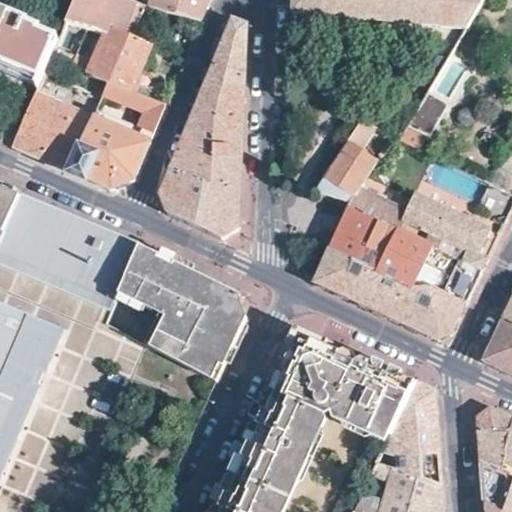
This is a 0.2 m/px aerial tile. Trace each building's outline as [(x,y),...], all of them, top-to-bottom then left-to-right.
[(77,0),(68,23),(87,28),(105,34),(109,26),(123,33),(136,4),(123,0),(121,0),(77,0)] [(156,0),(152,8),(202,22),(211,0),(156,0)] [(294,0),(293,13),(466,30),(484,0),(294,0)] [(0,72),(39,89),(57,48),(60,42),(28,28),(29,26),(0,13),(0,72)] [(162,195),(169,215),(195,227),(224,241),(241,229),(242,186),(245,92),(247,27),(234,21),(162,195)] [(132,92),(152,45),(123,33),(109,26),(105,34),(95,63),(77,57),(73,67),(110,83),(132,92)] [(77,57),(57,48),(53,59),(73,68),(73,67),(77,57)] [(132,92),(110,83),(104,97),(147,115),(147,117),(161,123),(167,107),(132,92)] [(37,94),(14,149),(39,160),(71,173),(95,118),(37,94)] [(449,107),(427,96),(400,142),(419,151),(426,138),(430,140),(449,107)] [(101,105),(71,173),(91,182),(110,190),(136,182),(158,129),(143,123),(137,137),(105,122),(110,110),(101,105)] [(0,143),(14,149),(24,124),(9,117),(0,138),(0,143)] [(362,122),(319,193),(335,199),(351,204),(349,209),(399,233),(408,213),(362,189),(379,163),(364,153),(378,130),(362,122)] [(511,174),(499,168),(491,185),(511,194),(511,174)] [(0,233),(19,197),(0,188),(0,233)] [(493,193),(488,207),(504,213),(509,198),(493,193)] [(492,230),(417,195),(408,213),(399,233),(406,236),(411,226),(457,248),(452,258),(484,273),(490,259),(481,255),(492,230)] [(121,292),(140,247),(59,213),(19,197),(0,242),(0,256),(0,257),(1,255),(73,285),(72,287),(115,305),(121,292)] [(339,231),(331,248),(468,305),(478,285),(484,273),(452,258),(406,236),(399,233),(349,209),(339,231)] [(240,296),(212,282),(140,247),(121,292),(160,313),(169,318),(156,350),(218,382),(242,329),(247,319),(240,296)] [(331,248),(315,284),(378,313),(438,341),(453,336),(462,318),(468,305),(331,248)] [(0,479),(40,386),(36,384),(41,371),(46,373),(64,329),(0,301),(0,479)] [(511,305),(511,308),(503,323),(511,326),(511,305)] [(160,313),(146,344),(156,350),(169,318),(160,313)] [(495,341),(484,362),(507,373),(511,374),(511,326),(503,323),(495,341)] [(287,511),(331,420),(387,448),(415,391),(327,348),(330,341),(316,334),(312,342),(299,336),(294,347),(288,344),(281,358),(287,361),(217,511),(287,511)] [(415,391),(418,384),(356,354),(330,341),(327,348),(415,391)] [(217,511),(287,361),(281,358),(266,391),(237,454),(209,511),(217,511)] [(418,384),(415,391),(379,465),(419,478),(444,485),(440,445),(435,392),(418,384)] [(503,472),(506,459),(511,438),(511,417),(503,413),(492,408),(480,417),(482,440),(484,463),(503,472)] [(511,462),(506,459),(503,472),(511,476),(511,462)] [(511,511),(511,476),(503,472),(484,463),(486,482),(488,503),(507,511),(511,511)] [(419,478),(379,465),(374,475),(390,482),(385,501),(364,496),(356,511),(445,511),(446,507),(444,485),(419,478)] [(488,511),(507,511),(488,503),(488,511)]
